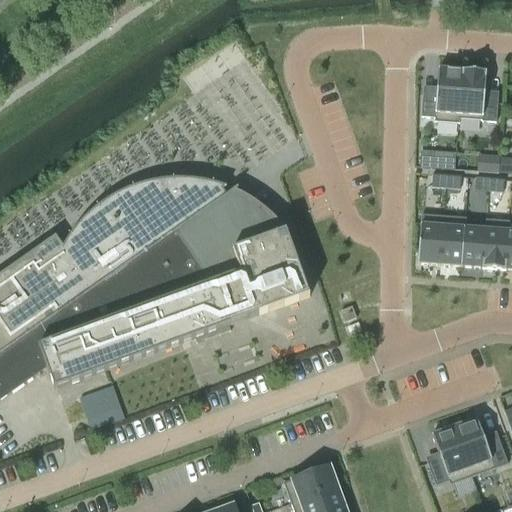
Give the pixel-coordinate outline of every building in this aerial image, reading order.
[(459,126),(459,122),(458,122),(462,73),(438,71),(436,96),(423,95),(421,120),(434,121),(434,125),(459,126)] [(458,122),(459,122),(496,125),(497,101),(484,100),(486,75),(462,73),(458,122)] [(419,170),(431,171),(432,155),(420,154),(419,170)] [(479,172),(511,174),(511,157),(479,156),(479,172)] [(431,190),(445,191),(446,178),(432,177),(431,190)] [(446,178),(445,191),(460,192),(461,179),(446,178)] [(488,194),(489,181),(475,180),(474,193),(488,194)] [(55,239),(0,277),(0,402),(46,370),(54,392),(194,341),(229,329),(246,322),(309,299),(285,233),(279,226),(272,219),(264,212),(256,206),(248,201),(233,193),(232,194),(226,198),(222,192),(226,190),(226,189),(214,186),(203,183),(191,182),(179,181),(168,182),(156,183),(148,185),(140,187),(132,190),(125,193),(118,196),(108,202),(99,208),(90,215),(82,223),(75,231),(68,240),(63,249),(55,239)] [(504,182),(489,181),(488,194),(503,195),(504,182)] [(417,266),(440,268),(443,219),(421,218),(417,266)] [(440,268),(461,269),(464,230),(465,230),(466,221),(443,219),(440,268)] [(485,222),(485,232),(486,232),(483,271),(504,273),(507,234),(508,234),(509,224),(485,222)] [(464,230),(461,269),(483,271),(486,232),(485,232),(465,230),(464,230)] [(352,310),(341,314),(345,325),(356,321),(352,310)] [(359,325),(347,330),(350,338),(362,334),(359,325)] [(102,406),(84,412),(86,420),(91,433),(124,421),(123,417),(117,400),(107,404),(102,406)] [(454,430),(472,480),(507,467),(497,440),(485,445),(476,421),(454,430)] [(450,488),(472,480),(454,430),(431,438),(440,461),(427,466),(435,489),(448,484),(450,488)] [(291,506),(337,490),(329,469),(284,486),(291,506)] [(340,511),(344,511),(337,490),(291,506),(293,511),(340,511)]
